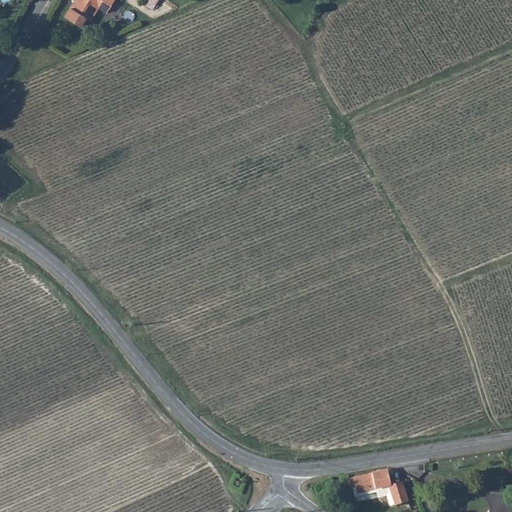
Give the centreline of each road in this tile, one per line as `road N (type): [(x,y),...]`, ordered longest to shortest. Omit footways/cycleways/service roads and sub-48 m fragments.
road 1 (track): [(439,288),(340,118),(511,45)]
road 2 (tertiary): [(284,471),(233,453),(192,426),(75,285),(0,226)]
road 3 (track): [(511,258),(439,288),(465,338),(498,440)]
road 4 (tertiary): [(511,438),(284,471)]
